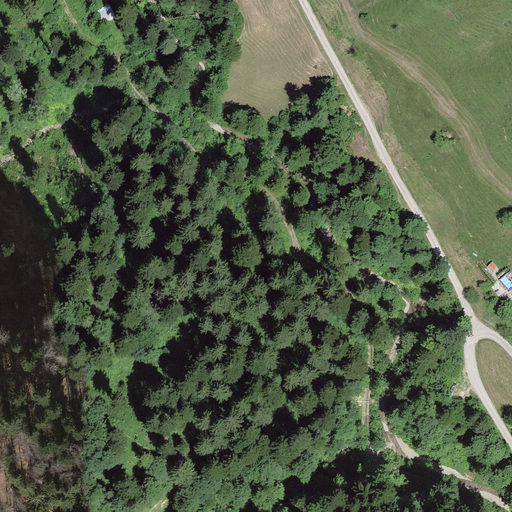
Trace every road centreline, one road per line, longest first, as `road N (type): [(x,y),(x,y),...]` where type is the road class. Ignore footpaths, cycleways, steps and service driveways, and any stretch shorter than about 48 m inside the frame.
road 1 (track): [(63,0),(83,33),(119,60),(195,154),(277,201),(301,257),(358,306),(371,353),(365,423),(372,455),(485,511)]
road 2 (track): [(301,0),(453,276),(469,332)]
road 3 (track): [(345,0),(366,36),(441,96),(511,193)]
road 4 (unclassified): [(469,332),(472,369),(511,443)]
